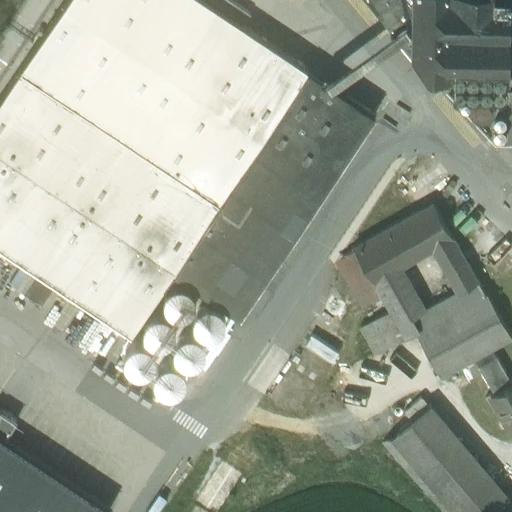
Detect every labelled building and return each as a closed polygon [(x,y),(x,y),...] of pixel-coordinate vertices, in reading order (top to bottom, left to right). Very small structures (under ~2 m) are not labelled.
[(65,0),(0,97),(0,246),(130,333),(172,270),(196,235),(308,68),(243,25),(205,0),(65,0)] [(252,13),(231,0),(205,0),(243,25),(252,13)] [(370,0),(414,51),(414,0),(370,0)] [(511,0),(414,0),(414,51),(434,77),(451,77),(451,64),(509,64),(509,0),(511,0)] [(486,66),(484,67),(483,68),(481,69),(481,71),(480,73),(481,75),(482,76),(483,78),(485,79),(487,79),(489,78),(490,78),(492,76),(492,74),(493,73),(493,72),(492,70),(491,69),(490,67),(488,67),(486,66)] [(501,66),(499,66),(497,66),(495,67),(494,69),(493,70),(493,72),(493,73),(493,74),(494,76),(496,77),(497,78),(499,78),(501,78),(503,77),(504,76),(505,74),(505,72),(505,70),(504,68),(503,67),(501,66)] [(460,67),(458,67),(456,68),(455,69),(454,70),(453,72),(453,73),(453,75),(454,77),(455,78),(457,79),(458,79),(460,79),(461,79),(463,78),(464,77),(465,76),(465,74),(465,72),(465,71),(464,69),(463,68),(461,67),(460,67)] [(472,67),(470,67),(469,68),(468,69),(467,71),(466,73),(467,75),(467,76),(469,78),(470,79),(472,79),(474,79),(475,78),(477,77),(478,76),(479,74),(479,72),(478,70),(477,69),(476,68),(474,67),(472,67)] [(345,93),(308,68),(196,235),(263,280),(365,129),(335,108),(345,93)] [(487,80),(485,81),(483,81),(482,83),(481,85),(481,87),(481,89),(482,91),(484,92),(486,93),(488,93),(490,92),(492,91),(493,89),(493,87),(493,86),(492,84),(491,82),(489,81),(487,80)] [(498,80),(496,81),(495,82),(494,84),(493,86),(493,87),(494,89),(495,90),(496,92),(498,92),(500,92),(501,92),(503,91),(504,90),(505,88),(506,86),(505,84),(504,83),(503,81),(502,80),(500,80),(498,80)] [(462,81),(460,81),(458,81),(456,82),(454,84),(454,86),(453,88),(454,90),(455,92),(457,93),(459,94),(461,94),(463,93),(464,92),(465,90),(466,88),(466,86),(465,84),(464,82),(462,81)] [(475,81),(473,81),(471,81),(469,82),(467,84),(467,86),(467,88),(468,90),(469,92),(471,93),(473,93),(475,93),(477,92),(478,90),(479,88),(479,86),(478,84),(477,82),(475,81)] [(375,113),(345,93),(335,108),(365,129),(375,113)] [(466,96),(464,96),(462,97),(461,98),(460,100),(461,102),(462,104),(463,105),(465,105),(467,105),(469,104),(470,102),(470,101),(470,99),(469,97),(467,96),(466,96)] [(477,97),(473,100),(470,104),(469,109),(471,114),(474,118),(478,120),(483,120),(488,119),(492,115),(494,110),(493,105),(491,101),(487,98),(482,96),(477,97)] [(501,113),(499,113),(497,114),(496,115),(495,116),(494,118),(494,119),(494,121),(495,123),(496,124),(497,125),(499,126),(501,125),(503,125),(504,124),(505,122),(506,120),(506,118),(505,117),(504,115),(503,114),(501,113)] [(501,127),(499,127),(497,127),(496,128),(494,130),(493,131),(493,133),(493,135),(494,137),(496,138),(497,139),(499,139),(501,139),(502,139),(504,137),(505,136),(506,134),(506,132),(505,131),(504,129),(503,128),(501,127)] [(432,202),(353,247),(373,283),(389,274),(432,249),(440,263),(461,252),(432,202)] [(263,280),(196,235),(172,270),(240,315),(263,280)] [(461,252),(440,263),(448,277),(469,266),(461,252)] [(469,266),(448,277),(456,292),(412,316),(397,324),(405,338),(415,332),(485,294),(469,266)] [(412,316),(389,274),(373,283),(389,310),(397,324),(412,316)] [(178,281),(175,281),(172,283),(169,284),(167,286),(165,289),(164,292),(163,295),(163,298),(164,301),(165,304),(167,307),(169,309),(172,311),(175,312),(178,312),(181,312),(185,311),(187,310),(190,308),(192,306),(194,303),(194,300),(195,297),(194,293),(193,290),(192,288),(190,285),(187,283),(184,282),(181,281),(178,281)] [(485,294),(415,332),(440,376),(474,357),(478,364),(496,354),(492,347),(511,336),(487,293),(485,294)] [(215,302),(212,301),(209,301),(206,301),(203,302),(201,303),(198,305),(196,307),(195,310),(194,312),(193,315),(193,318),(194,321),(195,324),(196,326),(198,328),(201,330),(203,331),(206,332),(209,332),(212,332),(215,331),(217,330),(220,328),(222,326),(223,324),(224,321),(225,318),(225,315),(224,312),(223,310),(222,307),(220,305),(217,303),(215,302)] [(156,310),(153,311),(151,312),(149,314),(147,316),(145,318),(144,321),(143,323),(143,326),(144,329),(144,331),(146,334),(147,336),(149,338),(152,339),(154,341),(157,341),(159,341),(162,341),(165,340),(167,339),(170,337),(171,335),(173,333),(174,331),(175,328),(175,325),(175,323),(174,320),(173,317),(171,315),(169,313),(167,312),(164,311),(161,310),(159,310),(156,310)] [(389,310),(360,327),(376,354),(405,338),(397,324),(389,310)] [(191,331),(188,331),(185,331),(183,332),(180,333),(178,335),(176,338),(175,340),(174,343),(174,346),(174,349),(175,352),(176,354),(178,357),(180,359),(183,360),(185,361),(188,362),(191,361),(194,361),(197,359),(199,358),(201,356),(203,353),(204,350),(204,348),(204,345),(204,342),(203,339),(201,336),(199,334),(197,333),(194,331),(191,331)] [(313,333),(306,344),(334,361),(341,350),(313,333)] [(139,340),(136,340),(133,341),(130,343),(128,345),(126,347),(125,350),(124,353),(124,356),(124,359),(125,362),(126,364),(128,367),(131,369),(133,370),(136,371),(139,371),(142,371),(145,370),(148,368),(150,366),(152,364),(154,361),(154,358),(155,355),(154,352),(153,349),(152,347),(150,345),(148,343),(145,341),(142,340),(139,340)] [(496,354),(478,364),(493,392),(511,382),(496,354)] [(168,359),(165,360),(162,361),(160,362),(158,364),(156,367),(155,369),(154,372),(154,375),(154,377),(154,380),(156,383),(157,385),(159,387),(161,389),(164,390),(167,391),(170,391),(172,391),(175,390),(178,389),(180,387),(182,385),(183,383),(184,380),(185,377),(185,374),(185,372),(184,369),(183,366),(181,364),(179,362),(176,361),(174,360),(171,359),(168,359)] [(360,422),(385,409),(363,364),(338,377),(360,422)] [(493,392),(490,395),(511,432),(511,431),(511,381),(511,382),(493,392)] [(420,397),(404,410),(411,419),(427,405),(420,397)] [(489,511),(508,496),(430,403),(427,405),(411,419),(380,445),(437,511),(489,511)] [(331,465),(357,454),(337,409),(312,420),(331,465)] [(0,439),(0,511),(109,511),(0,439)] [(155,488),(168,496),(185,469),(171,461),(155,488)] [(223,461),(195,502),(209,511),(219,511),(244,476),(223,461)]
